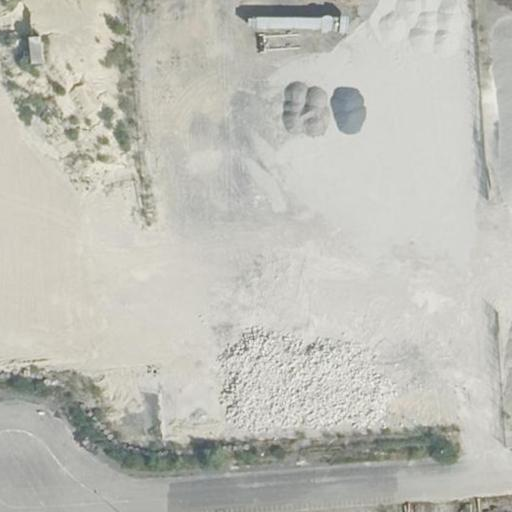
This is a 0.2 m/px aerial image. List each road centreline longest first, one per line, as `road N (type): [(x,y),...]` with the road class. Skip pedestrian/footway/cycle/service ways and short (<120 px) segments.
road 1 (track): [(511,474),(99,511)]
road 2 (track): [(0,419),(44,420),(97,478)]
